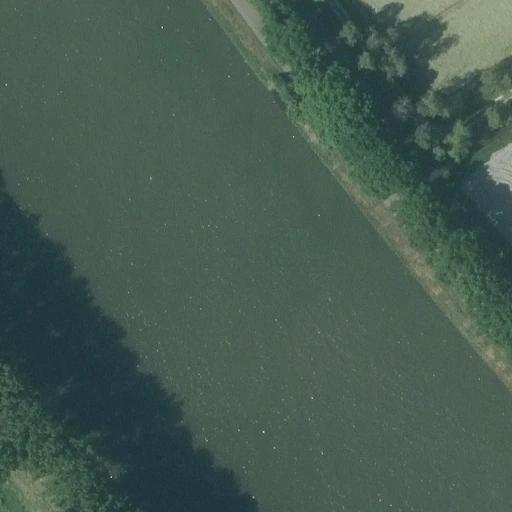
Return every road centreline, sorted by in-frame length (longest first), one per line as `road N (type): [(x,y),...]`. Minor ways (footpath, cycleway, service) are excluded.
road 1 (unclassified): [(511,345),(238,0)]
road 2 (unknown): [(332,0),(407,107),(422,115),(459,110),(511,80)]
